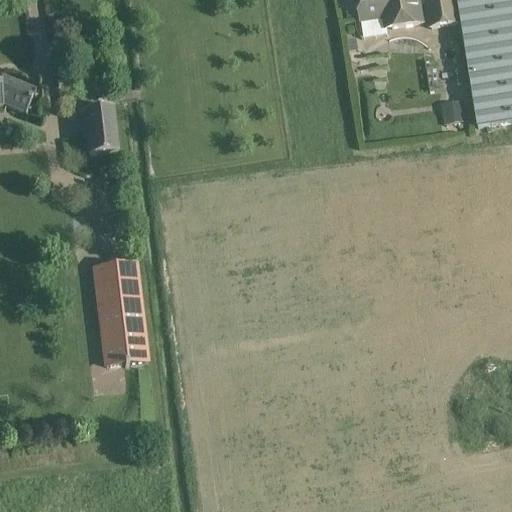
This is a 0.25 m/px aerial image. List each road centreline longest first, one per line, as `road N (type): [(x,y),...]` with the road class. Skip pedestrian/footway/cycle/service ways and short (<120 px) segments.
road 1 (residential): [(317,0),(346,180)]
road 2 (residential): [(372,343),(398,511)]
road 3 (residential): [(346,180),(511,153)]
road 4 (residential): [(346,180),(372,343)]
road 5 (residential): [(511,319),(372,343)]
